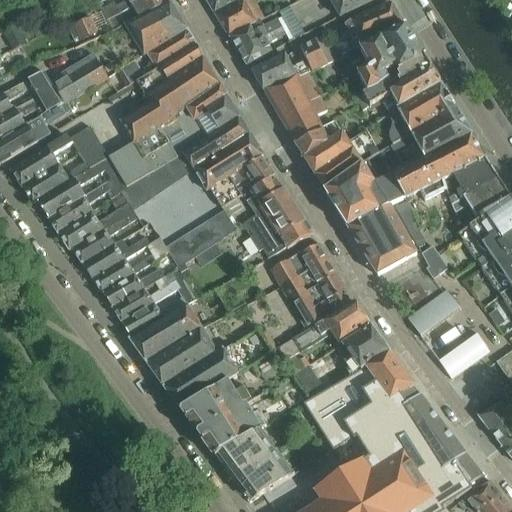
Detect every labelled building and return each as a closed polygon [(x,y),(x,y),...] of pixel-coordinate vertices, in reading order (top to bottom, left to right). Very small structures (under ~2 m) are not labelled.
[(13,0),(8,3),(17,19),(40,7),(35,0),(13,0)] [(107,0),(105,2),(99,5),(108,21),(122,14),(131,8),(133,12),(147,4),(144,0),(126,0),(127,2),(115,9),(109,0),(107,0)] [(122,14),(108,21),(114,31),(170,4),(167,0),(144,0),(147,4),(133,12),(124,17),(122,14)] [(204,0),(212,12),(215,16),(246,0),(204,0)] [(253,0),(246,0),(215,16),(229,38),(249,28),(261,22),(260,22),(265,20),(253,0)] [(379,0),(328,0),(339,19),(379,0)] [(170,4),(114,31),(97,39),(115,68),(131,59),(131,58),(135,57),(132,51),(136,48),(143,58),(146,57),(187,31),(170,4)] [(404,28),(391,5),(345,26),(353,44),(357,52),(359,51),(404,28)] [(81,42),(97,35),(96,33),(107,28),(98,9),(87,14),(89,19),(73,26),(74,27),(68,30),(75,44),(81,42)] [(263,28),(261,22),(249,28),(229,38),(238,53),(268,37),(282,29),(277,21),(263,28)] [(404,28),(359,51),(369,67),(356,75),(367,95),(377,89),(398,74),(425,60),(404,28)] [(285,36),(282,29),(268,37),(272,44),(277,41),(276,41),(285,36)] [(187,31),(146,57),(155,71),(196,47),(187,31)] [(337,52),(348,48),(342,31),(330,35),(337,52)] [(272,44),(268,37),(238,53),(247,68),(272,53),(268,45),(272,44)] [(337,62),(324,37),(315,42),(327,67),(337,62)] [(315,42),(300,49),(312,74),(327,67),(315,42)] [(196,47),(155,71),(135,84),(144,97),(169,82),(163,73),(172,67),(177,76),(204,60),(196,47)] [(285,57),(252,74),(263,92),(296,80),(285,57)] [(144,97),(143,98),(147,105),(119,123),(133,146),(109,160),(127,190),(132,187),(142,181),(153,175),(163,168),(173,162),(183,156),(205,142),(186,110),(220,87),(204,60),(177,76),(169,82),(144,97)] [(377,89),(367,95),(362,98),(361,96),(356,100),(362,112),(369,108),(371,112),(382,106),(389,116),(397,112),(440,87),(425,60),(398,74),(377,89)] [(112,67),(110,64),(101,70),(95,61),(52,87),(65,106),(108,80),(107,79),(117,74),(113,67),(112,67)] [(44,74),(0,97),(0,119),(15,111),(9,103),(28,92),(33,101),(53,89),(44,74)] [(297,81),(296,80),(263,92),(272,107),(314,88),(308,75),(297,81)] [(240,119),(220,87),(186,110),(205,142),(240,119)] [(390,142),(393,147),(402,142),(403,141),(455,111),(440,87),(397,112),(389,116),(388,117),(390,121),(392,125),(391,129),(389,133),(389,138),(390,142)] [(314,88),(272,107),(280,121),(312,106),(320,98),(314,88)] [(53,89),(33,101),(15,111),(0,119),(0,142),(26,127),(20,119),(55,98),(61,107),(64,106),(53,89)] [(327,113),(320,98),(312,106),(318,118),(327,113)] [(318,118),(312,106),(280,121),(294,145),(323,129),(318,118)] [(26,127),(0,142),(0,166),(44,140),(39,131),(45,128),(45,129),(66,117),(60,108),(26,127)] [(402,142),(393,147),(390,149),(395,158),(408,151),(416,166),(472,138),(455,111),(403,141),(402,142)] [(240,119),(205,142),(183,156),(194,172),(194,173),(250,137),(240,119)] [(333,124),(323,129),(294,145),(303,160),(341,134),(333,124)] [(89,129),(68,141),(72,146),(80,156),(98,144),(89,129)] [(342,133),(341,134),(303,160),(324,193),(362,164),(342,133)] [(250,137),(194,173),(206,193),(209,191),(230,178),(245,169),(262,159),(263,158),(250,137)] [(66,138),(27,162),(10,172),(22,189),(60,166),(55,157),(72,146),(68,141),(66,138)] [(416,166),(392,177),(405,202),(420,195),(424,202),(446,192),(444,183),(453,178),(485,160),(472,138),(416,166)] [(98,144),(80,156),(86,164),(91,171),(108,160),(98,144)] [(194,172),(183,156),(173,162),(184,179),(194,172)] [(262,159),(245,169),(258,187),(274,177),(262,159)] [(108,160),(91,171),(37,203),(48,220),(85,198),(79,189),(105,173),(118,195),(120,194),(127,190),(109,160),(108,160)] [(485,160),(453,178),(461,191),(456,194),(456,195),(448,200),(450,205),(497,179),(485,160)] [(173,162),(163,168),(174,186),(184,179),(173,162)] [(362,164),(324,193),(351,235),(390,210),(405,202),(392,177),(391,178),(382,162),(364,168),(362,164)] [(67,178),(60,166),(22,189),(33,205),(37,203),(91,171),(86,164),(70,173),(71,175),(67,178)] [(163,168),(153,175),(164,193),(174,186),(163,168)] [(258,187),(245,169),(230,178),(236,187),(237,188),(243,184),(253,198),(246,203),(247,204),(254,200),(258,206),(283,190),(274,177),(258,187)] [(153,175),(142,181),(153,200),(164,193),(153,175)] [(236,187),(230,178),(209,191),(215,200),(236,187)] [(497,179),(450,205),(455,214),(467,207),(475,219),(510,199),(497,179)] [(142,181),(132,187),(143,206),(153,200),(142,181)] [(106,185),(85,198),(48,220),(57,234),(92,213),(89,207),(110,193),(106,185)] [(127,190),(120,194),(127,205),(132,214),(143,206),(132,187),(127,190)] [(236,187),(215,200),(222,210),(235,201),(241,197),(236,188),(237,188),(236,187)] [(247,204),(246,203),(255,217),(245,224),(253,237),(250,239),(259,254),(262,252),(267,262),(286,251),(280,238),(305,223),(283,190),(258,206),(254,200),(247,204)] [(511,202),(511,200),(481,220),(457,236),(511,315),(511,352),(496,364),(509,383),(511,381),(511,202)] [(235,201),(222,210),(224,213),(227,218),(241,210),(235,201)] [(92,213),(57,234),(70,253),(73,251),(116,225),(116,226),(133,216),(132,214),(127,205),(99,224),(92,213)] [(390,210),(351,235),(378,277),(416,256),(390,210)] [(227,218),(224,213),(214,219),(226,239),(236,232),(227,218)] [(137,222),(133,216),(116,226),(116,225),(73,251),(83,266),(114,248),(109,239),(137,222)] [(214,219),(204,225),(217,245),(226,239),(214,219)] [(313,236),(305,223),(280,238),(286,251),(295,246),(313,236)] [(204,225),(194,231),(207,251),(217,245),(204,225)] [(194,231),(185,237),(198,258),(207,251),(194,231)] [(123,243),(114,248),(83,266),(92,280),(132,257),(147,249),(158,242),(154,234),(127,251),(123,243)] [(198,258),(185,237),(175,243),(188,264),(198,258)] [(138,266),(132,257),(92,280),(102,295),(134,277),(167,255),(164,250),(158,242),(147,249),(152,257),(138,266)] [(188,264),(175,243),(164,250),(167,255),(177,272),(179,270),(188,264)] [(319,246),(302,255),(290,262),(294,269),(299,277),(309,293),(318,288),(337,276),(319,246)] [(447,269),(440,260),(432,248),(421,256),(429,269),(426,271),(433,281),(448,271),(447,269)] [(440,260),(447,269),(454,264),(446,256),(440,260)] [(294,269),(290,262),(289,261),(270,272),(281,289),(299,277),(294,269)] [(171,275),(164,279),(144,291),(112,309),(122,324),(154,306),(177,292),(187,286),(178,273),(180,272),(179,270),(177,272),(171,275)] [(134,277),(102,295),(112,309),(144,291),(164,279),(159,272),(139,284),(134,277)] [(337,276),(318,288),(322,295),(313,300),(317,307),(346,290),(337,276)] [(299,277),(281,289),(290,304),(309,293),(299,277)] [(159,313),(154,306),(122,324),(132,339),(187,307),(196,302),(187,286),(177,292),(181,299),(159,313)] [(354,305),(346,290),(317,307),(325,321),(335,316),(354,305)] [(447,292),(441,296),(407,321),(422,340),(423,340),(422,339),(460,311),(447,292)] [(313,300),(309,293),(290,304),(306,332),(325,321),(317,307),(313,300)] [(325,321),(306,332),(277,351),(286,364),(294,375),(305,369),(300,361),(296,363),(293,359),(300,355),(301,356),(332,336),(338,346),(369,325),(354,305),(335,316),(325,321)] [(187,307),(132,339),(129,341),(146,365),(202,330),(187,307)] [(371,329),(354,339),(342,347),(360,372),(366,368),(389,354),(371,329)] [(217,354),(202,330),(146,365),(163,388),(217,354)] [(265,334),(259,337),(270,355),(277,351),(265,334)] [(437,361),(451,381),(489,353),(476,334),(438,362),(437,361)] [(223,351),(217,354),(163,388),(180,412),(227,382),(239,375),(223,351)] [(400,369),(389,354),(366,368),(377,384),(400,369)] [(311,401),(326,392),(309,368),(294,377),(311,401)] [(377,384),(366,368),(360,372),(326,392),(311,401),(311,402),(302,407),(329,449),(343,440),(356,460),(402,431),(433,479),(441,474),(455,496),(466,489),(482,477),(466,455),(420,396),(416,399),(409,391),(414,387),(400,369),(377,384)] [(234,394),(227,382),(180,412),(197,434),(246,405),(238,391),(234,394)] [(499,404),(478,418),(491,434),(511,419),(499,404)] [(253,416),(246,405),(197,434),(214,457),(256,434),(266,428),(257,414),(253,416)] [(511,420),(511,419),(491,434),(503,449),(511,442),(511,420)] [(273,456),(256,434),(214,457),(232,481),(273,456)] [(306,511),(363,511),(420,476),(398,441),(366,461),(365,460),(314,492),(321,503),(306,511)] [(511,442),(503,449),(511,460),(511,442)] [(290,479),(273,456),(232,481),(249,505),(266,494),(290,479)] [(442,511),(420,476),(363,511),(442,511)] [(490,483),(488,485),(464,501),(473,511),(483,511),(501,497),(490,483)] [(511,511),(511,509),(501,497),(483,511),(511,511)]
